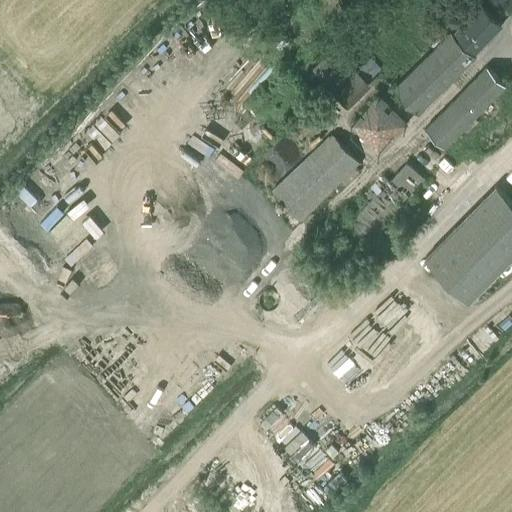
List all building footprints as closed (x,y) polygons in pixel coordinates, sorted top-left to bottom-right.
[(452,31),(451,29),(393,87),(418,112),(476,54),(475,53),(502,27),(478,4),(452,31)] [(312,69),(349,107),(372,85),(335,47),(312,69)] [(425,129),(443,147),(506,84),(488,66),(425,129)] [(361,162),(333,133),(272,190),(300,220),(361,162)] [(426,180),(407,161),(388,180),(384,176),(341,220),(365,243),(426,180)] [(511,256),(511,200),(496,185),(425,257),(469,301),(511,256)]
